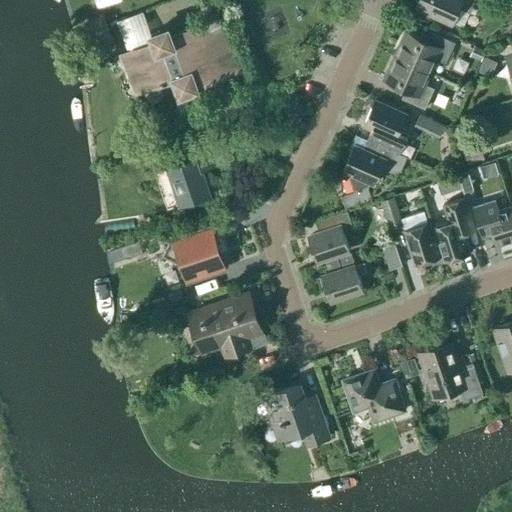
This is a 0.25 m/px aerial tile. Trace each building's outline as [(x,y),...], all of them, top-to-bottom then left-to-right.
[(419,0),(417,6),(451,22),(452,21),(463,26),(469,13),(474,0),(419,0)] [(480,0),(478,7),(490,13),(495,0),(480,0)] [(114,41),(103,14),(84,21),(95,48),(114,41)] [(219,18),(219,17),(170,36),(167,27),(150,34),(153,42),(123,54),(124,54),(128,53),(138,81),(139,81),(142,90),(160,83),(160,84),(166,82),(165,81),(174,78),(180,95),(197,88),(196,86),(235,72),(237,77),(238,77),(227,48),(216,19),(219,18)] [(428,42),(406,32),(395,55),(430,71),(435,59),(445,63),(455,43),(432,32),(428,42)] [(468,56),(480,61),(485,50),(473,45),(468,56)] [(424,84),(430,71),(395,55),(384,79),(406,89),(402,98),(424,109),(434,88),(424,84)] [(485,57),(478,72),(490,77),(496,62),(485,57)] [(382,132),(377,144),(400,153),(408,134),(400,130),(406,115),(374,101),(364,124),(382,132)] [(420,114),(415,123),(425,127),(429,118),(420,114)] [(345,207),(371,198),(368,188),(371,182),(375,184),(382,169),(391,173),(399,171),(406,157),(399,154),(400,153),(377,144),(372,155),(353,146),(343,169),(352,173),(349,178),(354,191),(340,196),(345,207)] [(181,154),(183,161),(155,171),(168,209),(210,194),(201,170),(216,165),(209,145),(181,154)] [(461,151),(466,166),(484,160),(479,145),(461,151)] [(458,176),(437,183),(441,195),(461,188),(458,176)] [(241,180),(231,183),(234,195),(244,192),(241,180)] [(382,203),(390,227),(403,222),(395,198),(382,203)] [(445,261),(470,253),(464,235),(475,231),(465,198),(443,205),(449,222),(434,227),(445,261)] [(497,245),(511,240),(511,209),(511,206),(498,210),(495,200),(484,203),(485,204),(473,207),(482,237),(494,233),(497,245)] [(350,250),(344,234),(354,231),(347,211),(324,218),(328,230),(308,237),(316,261),(350,250)] [(404,230),(415,264),(440,256),(429,222),(404,230)] [(168,243),(162,256),(175,262),(179,260),(186,282),(226,268),(212,226),(172,240),(173,242),(168,243)] [(139,241),(123,246),(126,257),(142,252),(139,241)] [(382,247),(390,270),(402,266),(394,243),(382,247)] [(351,253),(339,257),(342,266),(354,262),(351,253)] [(337,258),(325,262),(328,270),(340,266),(337,258)] [(364,263),(322,277),(330,301),(362,290),(357,275),(367,271),(364,263)] [(185,312),(188,321),(193,320),(204,352),(222,346),(224,353),(246,346),(244,338),(260,333),(247,293),(208,306),(208,305),(185,312)] [(508,370),(511,368),(511,321),(494,328),(508,370)] [(483,393),(472,362),(461,366),(453,342),(417,354),(432,396),(463,386),(467,398),(483,393)] [(414,358),(400,363),(405,378),(419,373),(414,358)] [(354,410),(369,405),(374,420),(404,410),(394,379),(379,385),(373,370),(343,380),(354,410)] [(309,443),(329,436),(314,394),(305,398),(300,383),(268,394),(264,395),(279,438),(304,430),(309,443)] [(335,439),(314,446),(324,476),(345,469),(342,460),(347,458),(344,448),(339,450),(335,439)]
